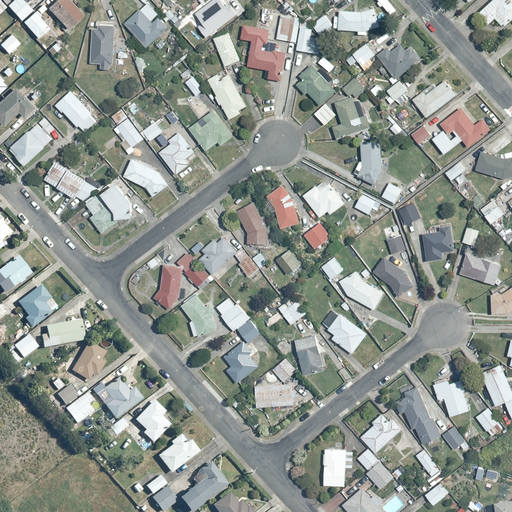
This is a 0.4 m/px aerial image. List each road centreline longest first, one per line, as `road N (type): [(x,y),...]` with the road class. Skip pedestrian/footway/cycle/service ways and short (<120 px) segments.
road 1 (residential): [(98,282),(261,462)]
road 2 (residential): [(443,324),(261,462)]
road 3 (residential): [(278,142),(98,282)]
road 4 (residential): [(0,175),(98,282)]
road 5 (residential): [(511,105),(416,0)]
